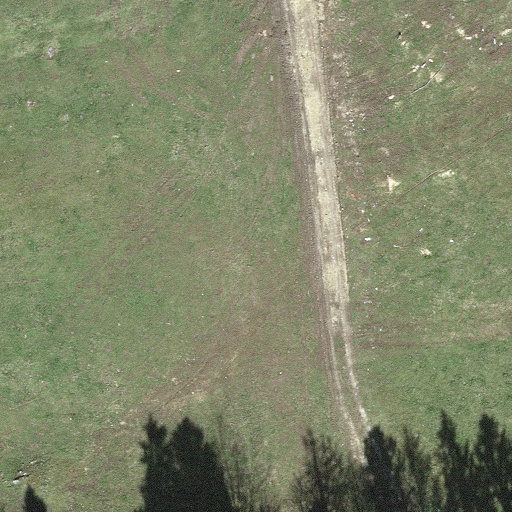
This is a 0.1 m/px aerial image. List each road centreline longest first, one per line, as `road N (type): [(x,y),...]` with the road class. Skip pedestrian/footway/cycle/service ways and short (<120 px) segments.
road 1 (track): [(298,0),(328,294),(363,464),(403,511)]
road 2 (track): [(0,60),(111,33),(180,0)]
